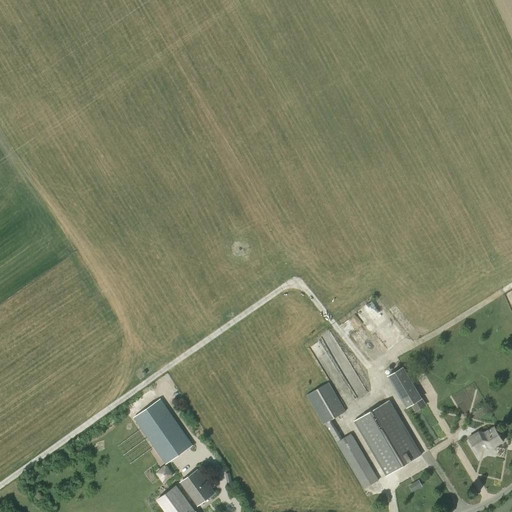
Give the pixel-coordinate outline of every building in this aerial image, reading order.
[(346,320),(350,328),(358,325),(355,316),(346,320)] [(412,404),(416,411),(425,406),(402,368),(388,376),(407,407),(412,404)] [(364,489),(378,481),(350,434),(341,439),(330,421),(345,412),(328,383),(306,395),(324,424),(325,424),(364,489)] [(134,418),(166,464),(192,446),(160,400),(134,418)] [(421,455),(389,400),(353,421),(386,476),(421,455)] [(484,433),(478,432),(468,438),(477,453),(487,447),(492,448),(503,442),(494,427),(484,433)] [(197,506),(214,494),(197,470),(180,483),(197,506)] [(408,486),(412,492),(422,486),(419,480),(408,486)] [(195,511),(196,511),(195,511),(194,511),(175,486),(157,500),(165,511),(195,511)]
